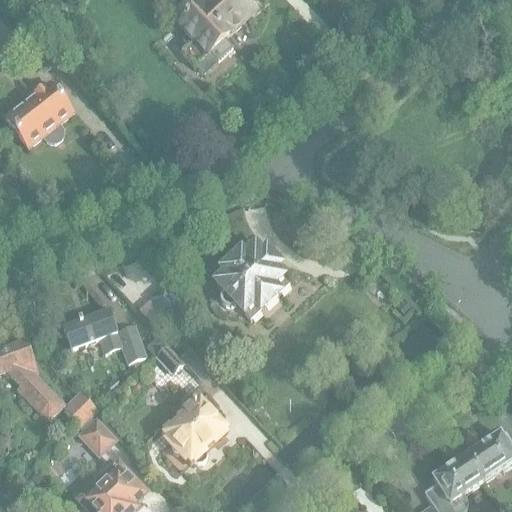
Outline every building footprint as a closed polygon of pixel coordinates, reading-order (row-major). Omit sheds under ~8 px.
[(223,46),(255,15),(242,2),(243,0),(212,0),(202,10),(199,7),(190,15),(193,18),(179,31),(194,46),(182,56),(204,78),(230,53),(223,46)] [(0,46),(2,49),(12,40),(0,26),(0,46)] [(0,61),(13,75),(32,57),(16,40),(0,55),(0,61)] [(59,130),(73,119),(51,90),(7,125),(29,153),(43,142),(45,145),(48,148),(55,149),(62,143),(63,137),(61,132),(59,130)] [(279,265),(279,263),(278,260),(276,258),(273,257),(271,257),(268,257),(267,256),(264,259),(256,251),(245,261),(241,256),(222,274),(226,278),(216,288),(223,296),(221,298),(220,301),(219,303),(219,306),(221,309),(223,310),(225,311),(228,312),(231,312),(234,311),(236,310),(251,327),(291,291),(277,275),(281,272),(278,268),(279,265)] [(164,292),(152,303),(156,309),(155,310),(163,318),(165,317),(169,322),(182,311),(164,292)] [(106,359),(123,353),(109,316),(63,334),(72,356),(101,344),(106,359)] [(159,340),(147,351),(150,359),(153,362),(167,348),(159,340)] [(48,426),(64,410),(33,379),(36,378),(25,346),(0,355),(0,380),(7,378),(21,392),(18,395),(48,426)] [(184,368),(179,362),(168,351),(156,362),(172,379),(184,368)] [(203,457),(226,436),(212,422),(220,414),(200,393),(193,400),(202,409),(198,413),(195,411),(193,413),(194,414),(188,420),(187,419),(185,421),(187,423),(165,444),(190,470),(193,467),(195,469),(202,471),(205,467),(205,459),(203,457)] [(77,434),(97,415),(81,399),(64,415),(73,424),(70,427),(77,434)] [(79,443),(98,463),(115,447),(95,427),(79,443)] [(467,461),(484,487),(511,468),(511,456),(510,453),(511,451),(511,447),(506,438),(498,440),(467,461)] [(463,501),(484,487),(467,461),(432,484),(437,491),(426,499),(433,509),(428,511),(466,511),(467,509),(466,506),(465,503),(463,501)] [(73,504),(80,511),(133,511),(144,502),(109,466),(88,487),(89,488),(73,504)]
